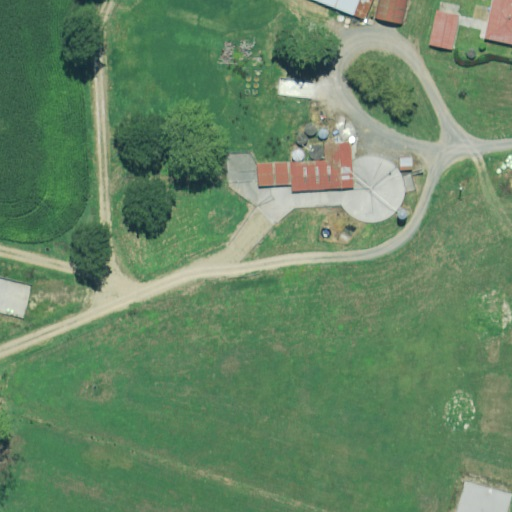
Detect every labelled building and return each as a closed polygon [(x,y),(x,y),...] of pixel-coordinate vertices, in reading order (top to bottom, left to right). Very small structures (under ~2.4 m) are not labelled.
[(374,0),(314,0),(366,21),(374,0)] [(407,0),(383,0),(379,20),(402,24),(407,0)] [(511,0),(495,0),(487,39),(511,44),(511,0)] [(463,11),(442,6),(433,46),(455,51),(463,11)] [(322,100),(324,82),(282,77),(280,95),(322,100)] [(356,189),(354,144),(328,145),(329,162),(260,164),(261,187),(295,185),(295,191),(356,189)] [(423,171),(423,158),(403,158),(402,171),(423,171)]
